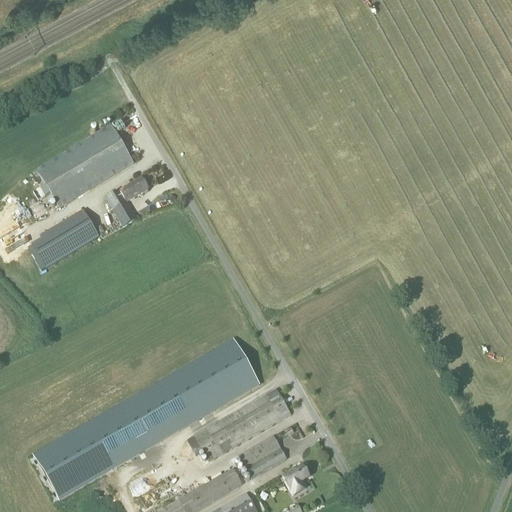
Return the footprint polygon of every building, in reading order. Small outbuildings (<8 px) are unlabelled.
[(133,164),(111,127),(36,172),(59,210),(133,164)] [(149,190),(142,178),(106,200),(123,228),(137,220),(127,203),(149,190)] [(45,270),(98,239),(98,238),(83,213),(53,231),(40,239),(42,241),(31,248),(45,270)] [(223,314),(227,324),(239,320),(236,310),(223,314)] [(259,387),(233,341),(117,407),(143,453),(259,387)] [(208,463),(290,416),(276,391),(194,438),(208,463)] [(284,437),(276,442),(285,457),(312,442),(307,433),(302,436),(298,430),(304,426),(301,422),(282,432),(284,437)] [(251,482),(287,461),(273,437),(237,458),(251,482)] [(294,472),(293,471),(282,477),(289,489),(308,478),(302,468),(294,472)] [(161,511),(136,469),(62,511),(161,511)] [(197,511),(242,486),(233,470),(178,501),(184,511),(197,511)] [(170,482),(172,488),(185,483),(182,477),(170,482)] [(257,511),(247,494),(215,511),(257,511)]
